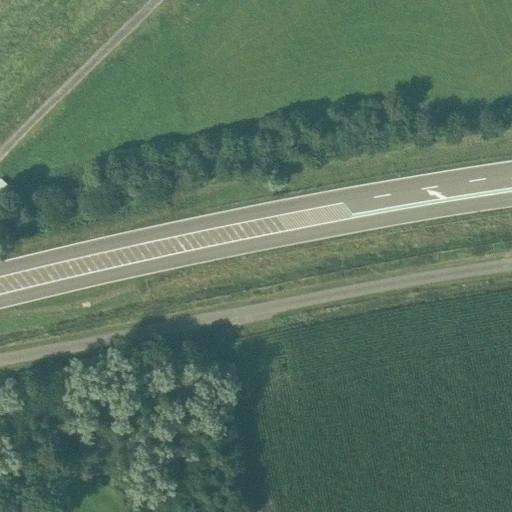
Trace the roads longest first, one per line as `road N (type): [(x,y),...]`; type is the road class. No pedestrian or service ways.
road 1 (trunk): [(0,300),(511,201)]
road 2 (trunk): [(511,173),(212,219),(0,267)]
road 3 (unclassified): [(511,266),(0,360)]
road 4 (unclassified): [(155,0),(0,160)]
